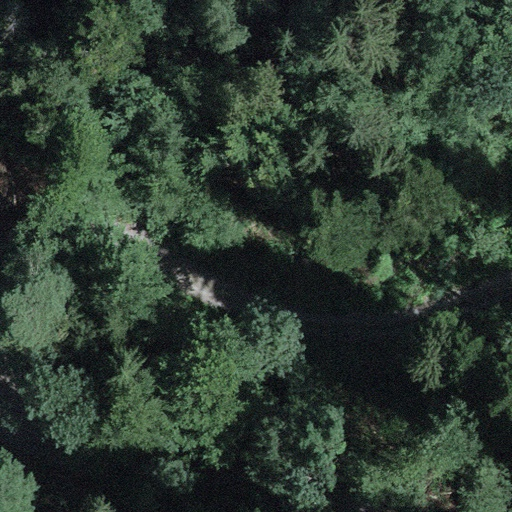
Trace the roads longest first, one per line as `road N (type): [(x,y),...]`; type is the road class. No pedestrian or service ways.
road 1 (track): [(511,284),(402,326),(340,330),(262,314),(112,247),(30,267),(0,290)]
road 2 (track): [(0,406),(20,438),(131,462),(246,474),(370,511)]
